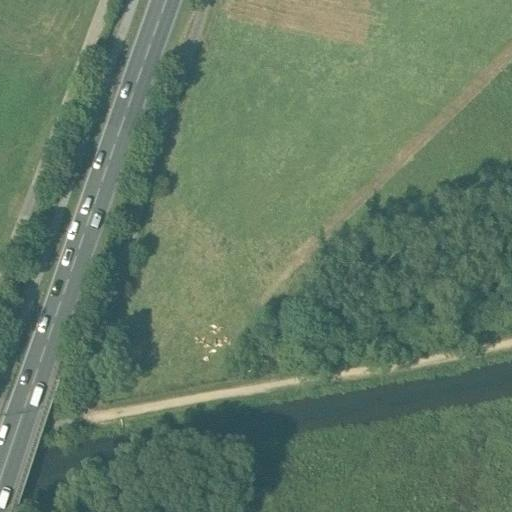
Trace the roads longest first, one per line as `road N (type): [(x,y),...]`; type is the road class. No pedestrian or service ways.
road 1 (primary): [(166,0),(0,474)]
road 2 (track): [(62,423),(87,396),(207,0)]
road 3 (track): [(105,0),(0,256)]
